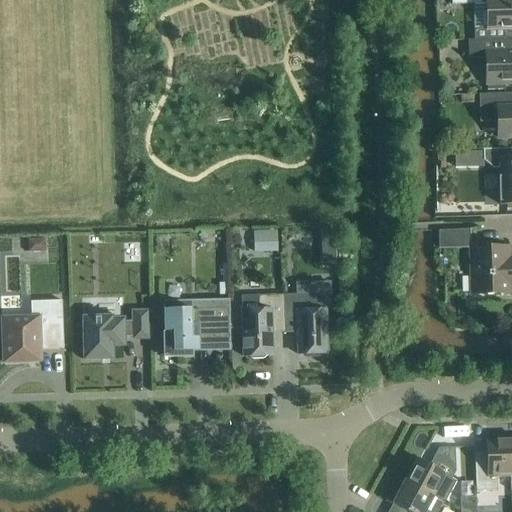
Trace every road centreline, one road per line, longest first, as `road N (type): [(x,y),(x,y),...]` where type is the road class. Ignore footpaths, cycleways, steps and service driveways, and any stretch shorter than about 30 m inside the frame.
road 1 (residential): [(0,441),(334,433)]
road 2 (residential): [(334,433),(403,395),(511,391)]
